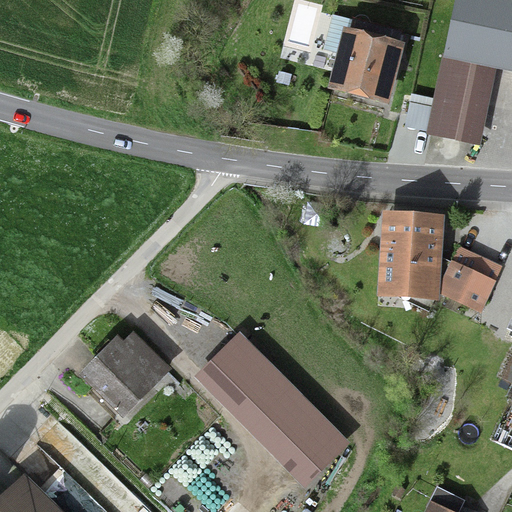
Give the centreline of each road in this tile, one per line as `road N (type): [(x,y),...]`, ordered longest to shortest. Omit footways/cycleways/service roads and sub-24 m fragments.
road 1 (residential): [(0,402),(211,186),(219,157)]
road 2 (secondary): [(219,157),(511,187)]
road 3 (secondary): [(0,105),(219,157)]
